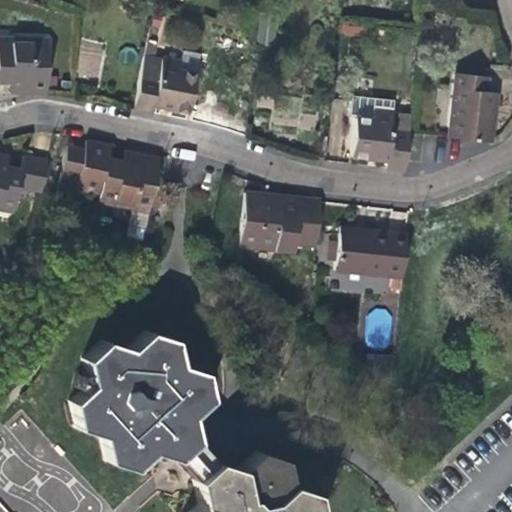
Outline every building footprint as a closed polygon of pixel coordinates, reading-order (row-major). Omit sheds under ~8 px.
[(153,30),(155,20),(148,19),(146,28),(153,30)] [(25,84),(25,93),(43,94),(44,41),(7,40),(7,44),(0,43),(0,83),(7,84),(25,84)] [(141,40),(138,54),(148,56),(150,42),(141,40)] [(173,71),(190,74),(195,53),(177,49),(174,62),(173,71)] [(183,110),(190,74),(173,71),(174,62),(156,58),(148,56),(138,54),(127,109),(146,113),(148,103),(162,106),(183,110)] [(444,141),(484,145),(487,123),(484,123),(487,94),(480,93),(481,78),(472,77),(451,75),(444,141)] [(17,93),(25,93),(25,84),(7,84),(7,93),(17,93)] [(369,115),(388,117),(389,104),(352,100),(345,104),(344,120),(350,121),(367,123),(369,115)] [(404,137),(405,132),(386,131),(388,117),(369,115),(367,123),(350,121),(347,156),(374,160),(382,161),(381,169),(400,171),(404,137)] [(406,119),(388,117),(386,131),(405,132),(406,119)] [(155,162),(138,159),(136,167),(119,163),(105,160),(107,149),(82,144),(80,152),(63,149),(57,176),(74,180),(72,194),(93,198),(93,200),(110,203),(110,206),(145,213),(155,162)] [(120,155),(119,163),(136,167),(138,159),(130,157),(120,155)] [(17,172),(1,168),(0,168),(0,208),(9,211),(13,191),(37,196),(43,165),(19,160),(17,172)] [(311,203),(271,199),(271,209),(254,207),(255,198),(237,196),(232,248),(285,253),(286,245),(307,247),(311,203)] [(491,197),(455,207),(444,213),(429,214),(434,256),(503,247),(491,197)] [(264,199),(255,198),(254,207),(271,209),(271,199),(264,199)] [(400,236),(356,231),(355,236),(342,235),(330,234),(327,272),(396,278),(400,236)] [(319,511),(317,500),(291,491),(284,464),(256,458),(240,475),(215,467),(199,448),(192,420),(208,406),(205,379),(177,367),(173,345),(146,335),(127,353),(103,345),(85,360),(91,389),(72,404),(72,427),(99,439),(103,465),(131,473),(153,455),(176,462),(191,484),(198,511),(319,511)]
